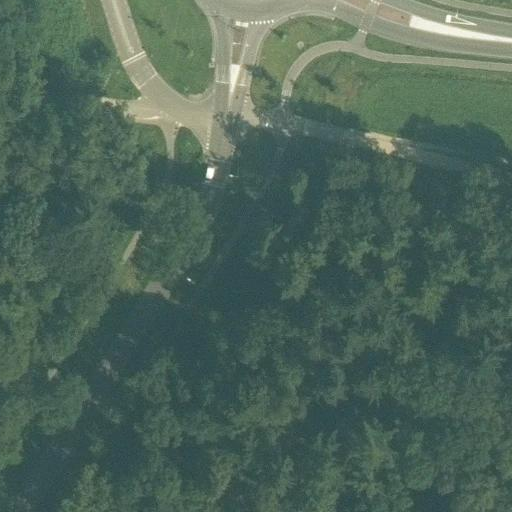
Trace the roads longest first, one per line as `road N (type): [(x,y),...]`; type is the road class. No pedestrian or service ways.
road 1 (unclassified): [(20,511),(201,222),(227,119)]
road 2 (track): [(281,126),(511,176)]
road 3 (track): [(0,99),(174,110)]
road 4 (primary): [(353,0),(436,29),(511,41)]
road 5 (unclassified): [(111,0),(134,60),(174,110)]
